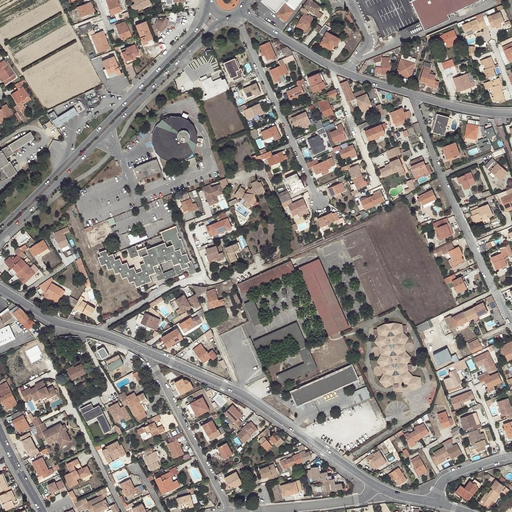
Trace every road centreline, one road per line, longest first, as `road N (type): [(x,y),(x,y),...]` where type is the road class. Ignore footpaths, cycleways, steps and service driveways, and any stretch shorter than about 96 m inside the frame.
road 1 (primary): [(0,238),(226,15)]
road 2 (primary): [(210,5),(184,42),(0,226)]
road 3 (tertiary): [(146,351),(236,392),(376,485)]
road 4 (residential): [(411,94),(494,290)]
road 5 (residential): [(234,13),(319,205)]
road 6 (unclassified): [(146,351),(230,511)]
road 7 (tertiary): [(238,511),(361,499),(376,485)]
road 8 (unknown): [(345,465),(424,405),(429,365)]
road 9 (residential): [(377,183),(328,64)]
road 10 (unclassified): [(96,331),(203,274)]
road 11 (residential): [(70,403),(122,511)]
